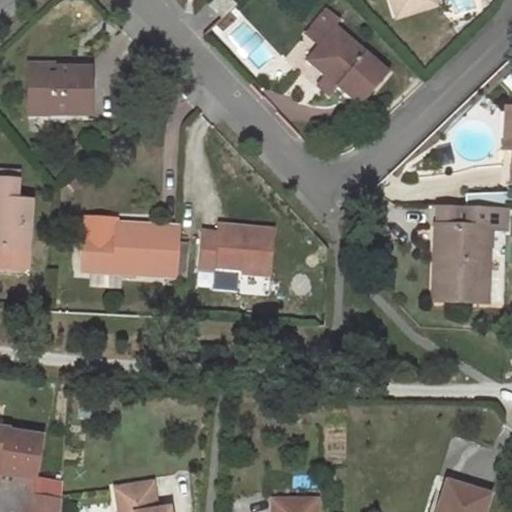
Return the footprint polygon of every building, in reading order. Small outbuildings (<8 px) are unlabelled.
[(212,0),(206,6),(218,17),(234,0),(212,0)] [(437,2),(436,0),(407,0),(393,5),(397,15),(437,2)] [(389,71),(334,26),(305,61),(323,76),(337,88),(360,107),(389,71)] [(28,65),(28,76),(56,76),(56,68),(56,65),(28,65)] [(89,68),(56,68),(56,76),(28,76),(27,114),(88,114),(89,68)] [(323,76),(316,84),(330,95),(337,88),(323,76)] [(511,107),(506,107),(503,149),(511,149),(511,107)] [(18,174),(0,173),(0,179),(17,182),(18,174)] [(0,265),(25,267),(30,201),(15,199),(17,182),(0,179),(0,265)] [(465,192),(465,204),(505,206),(505,190),(465,192)] [(505,206),(465,204),(458,205),(458,208),(458,226),(435,226),(433,300),(502,302),(504,250),(488,250),(489,229),(505,230),(505,206)] [(436,207),(435,226),(458,226),(458,208),(436,207)] [(177,241),(178,226),(116,222),(115,234),(84,233),(82,271),(174,278),(175,271),(177,241)] [(216,231),(200,230),(198,268),(213,269),(213,271),(269,274),(272,228),(227,225),(226,231),(217,230),(216,231)] [(186,242),(177,241),(175,271),(184,272),(186,242)] [(0,427),(0,473),(33,479),(41,435),(7,431),(7,429),(0,427)] [(150,483),(113,489),(116,511),(166,511),(166,509),(155,511),(150,483)] [(446,483),(438,507),(441,508),(439,511),(482,511),(488,494),(446,483)] [(58,511),(59,500),(25,495),(22,511),(58,511)] [(312,511),(312,502),(271,501),(270,511),(312,511)]
